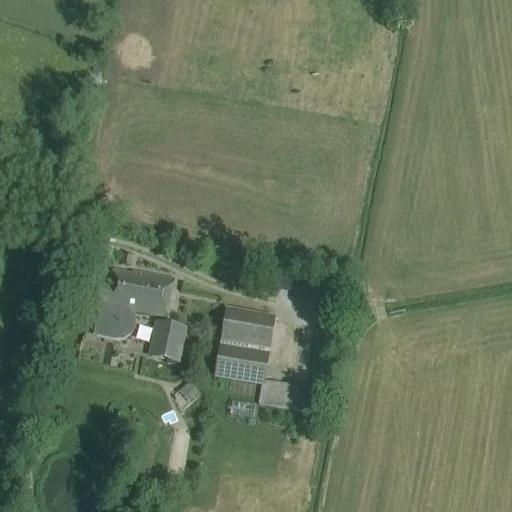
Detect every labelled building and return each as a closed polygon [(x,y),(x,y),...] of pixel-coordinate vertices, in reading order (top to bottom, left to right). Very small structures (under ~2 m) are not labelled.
[(97,303),(99,304),(93,337),(115,341),(124,340),(132,335),(136,327),(135,317),(132,314),(165,320),(172,280),(144,275),(144,278),(112,272),(109,289),(100,288),(97,303)] [(264,383),(275,318),(226,310),(215,378),(263,386),(264,383)] [(155,322),(148,357),(181,364),(188,328),(155,322)] [(260,405),(306,413),(310,389),(265,380),(260,405)] [(200,397),(189,385),(179,394),(190,406),(200,397)]
